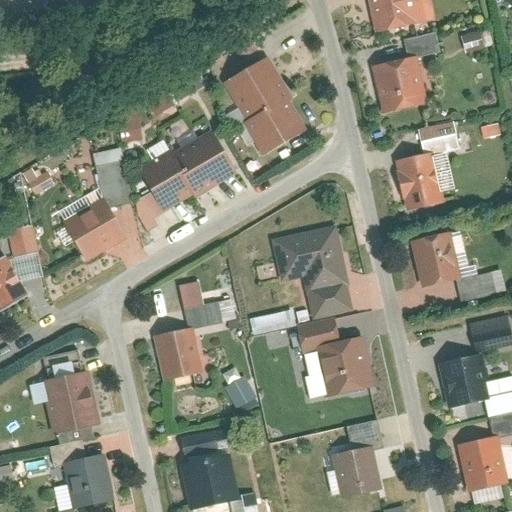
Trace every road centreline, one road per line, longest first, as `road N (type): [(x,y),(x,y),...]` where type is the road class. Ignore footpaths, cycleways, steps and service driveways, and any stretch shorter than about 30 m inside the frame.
road 1 (residential): [(430,511),(345,149)]
road 2 (residential): [(104,290),(345,149)]
road 3 (residential): [(0,118),(198,0)]
road 4 (residential): [(104,290),(151,511)]
road 5 (residential): [(345,149),(311,0)]
